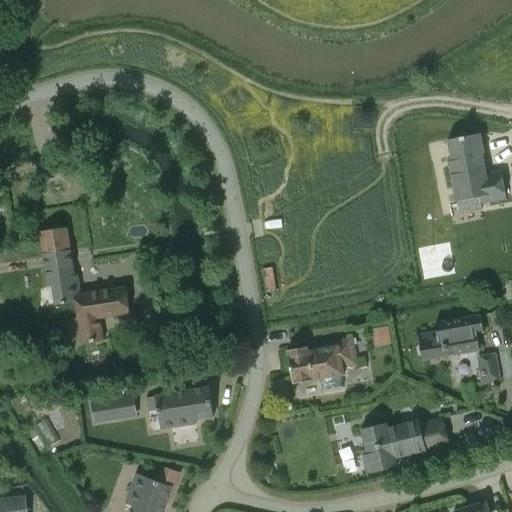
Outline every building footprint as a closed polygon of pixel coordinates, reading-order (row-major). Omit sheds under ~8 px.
[(479,204),(504,200),(502,188),(505,187),(503,171),(487,174),(479,134),(447,140),(451,158),(448,159),(455,202),(477,197),(479,204)] [(18,202),(0,204),(0,215),(1,222),(21,218),(18,202)] [(56,306),(75,303),(81,302),(80,295),(77,276),(74,277),(67,230),(40,234),(48,288),(53,288),(56,306)] [(125,288),(80,295),(81,302),(75,303),(82,344),(103,341),(100,319),(129,314),(125,288)] [(420,336),(421,345),(417,348),(418,355),(423,357),(424,360),(478,351),(475,334),(482,333),(479,316),(436,324),(437,333),(420,336)] [(376,346),(391,344),(388,327),(373,329),(376,346)] [(30,343),(33,355),(50,350),(47,338),(30,343)] [(342,388),(340,376),(343,376),(342,368),(356,366),(352,338),(322,343),(323,349),(308,352),(308,349),(287,352),(293,384),(320,380),(322,391),(342,388)] [(499,381),(495,355),(478,358),(482,384),(499,381)] [(211,418),(207,388),(154,397),(154,398),(144,400),(147,414),(156,412),(159,431),(193,425),(193,421),(211,418)] [(96,421),(116,418),(113,400),(93,404),(96,421)] [(447,445),(441,419),(419,425),(418,420),(387,428),(386,423),(360,430),(365,450),(360,452),(365,474),(395,467),(394,459),(447,445)] [(162,511),(165,504),(168,505),(180,473),(163,467),(158,482),(136,474),(125,504),(133,506),(130,511),(162,511)] [(0,511),(27,511),(26,496),(0,499),(0,511)]
